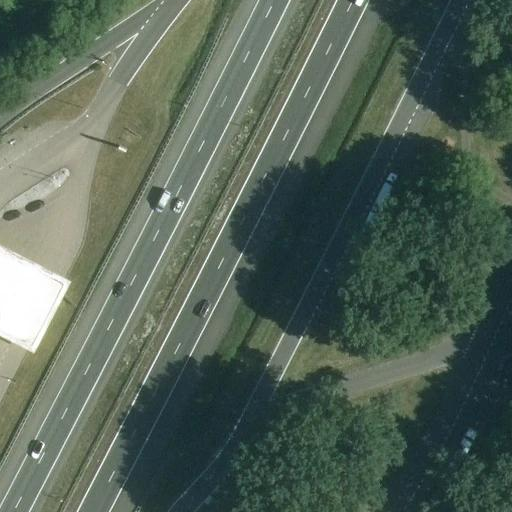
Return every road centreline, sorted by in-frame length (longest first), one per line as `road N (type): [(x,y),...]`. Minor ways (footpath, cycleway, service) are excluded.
road 1 (motorway): [(274,0),(13,511)]
road 2 (motorway): [(93,511),(350,0)]
